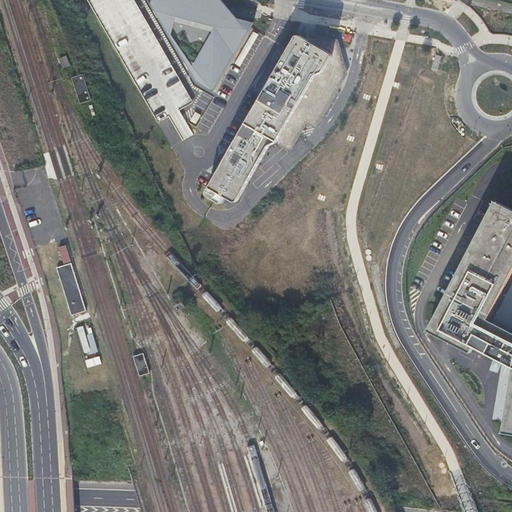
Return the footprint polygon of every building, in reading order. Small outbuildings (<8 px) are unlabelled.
[(87,0),(173,147),(189,138),(194,135),(180,110),(193,103),(134,0),(87,0)] [(237,15),(224,0),(154,0),(154,4),(197,80),(216,91),(255,23),(240,18),(237,15)] [(259,96),(206,188),(205,190),(205,192),(207,196),(220,204),(222,204),(224,204),(226,201),(226,200),(229,200),(233,202),(236,203),(240,201),(272,147),(278,144),(286,149),(291,149),(294,147),(306,126),(307,124),(309,124),(314,127),(317,127),(319,125),(329,106),(349,73),(342,49),(340,43),(339,41),(337,40),(315,36),(300,33),(298,33),(295,34),(294,36),(287,47),(280,59),(276,61),(273,62),(271,64),(258,83),(257,86),(259,96)] [(66,54),(59,57),(63,67),(70,64),(66,54)] [(83,73),(72,76),(80,102),(91,98),(83,73)] [(511,213),(495,205),(494,207),(428,332),(468,352),(471,346),(511,367),(511,380),(503,434),(511,435),(511,335),(485,321),(511,268),(511,213)] [(66,244),(58,246),(63,262),(70,260),(66,244)] [(86,309),(71,262),(57,266),(72,314),(86,309)] [(143,354),(133,357),(140,376),(149,373),(143,354)]
